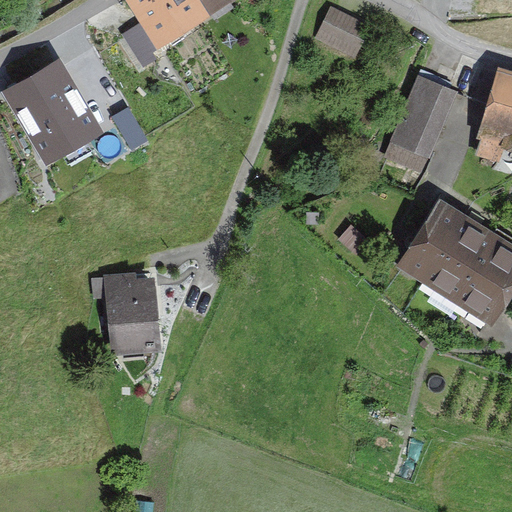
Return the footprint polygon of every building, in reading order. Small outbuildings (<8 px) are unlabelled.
[(138,0),(163,38),(207,10),(210,14),(227,3),(225,0),(138,0)] [(119,2),(99,15),(106,25),(126,12),(119,2)] [(331,10),(318,35),(353,53),(366,28),(331,10)] [(45,161),(105,131),(65,52),(4,82),(45,161)] [(447,69),(439,69),(435,76),(439,83),(447,83),(452,76),(450,71),(447,69)] [(419,77),(387,156),(418,169),(451,90),(419,77)] [(511,144),(511,81),(498,77),(476,152),(498,159),(503,142),(511,144)] [(132,104),(116,112),(132,146),(148,138),(132,104)] [(440,206),(405,261),(489,314),(511,277),(511,239),(496,230),(491,239),(440,206)] [(110,294),(116,350),(157,346),(150,280),(131,282),(130,275),(94,279),(95,296),(110,294)]
